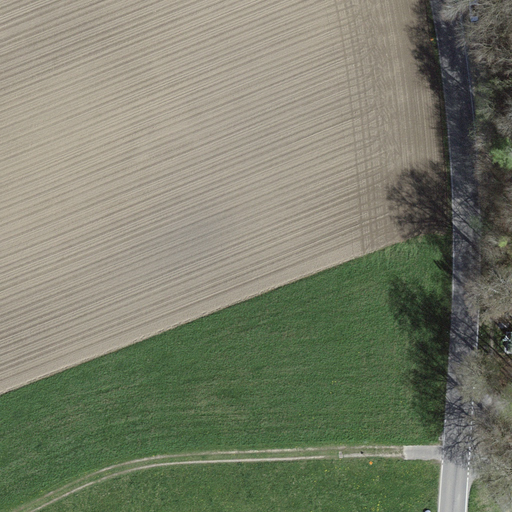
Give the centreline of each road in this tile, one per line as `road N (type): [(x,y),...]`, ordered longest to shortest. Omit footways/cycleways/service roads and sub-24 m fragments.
road 1 (tertiary): [(442,0),(458,108),(465,253),(453,511)]
road 2 (track): [(24,511),(74,485),(183,461),(456,453),(511,479)]
